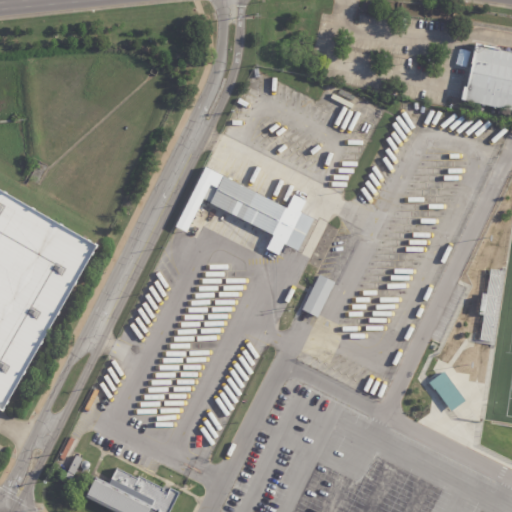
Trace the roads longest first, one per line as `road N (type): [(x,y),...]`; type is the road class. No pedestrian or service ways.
road 1 (tertiary): [(208,81),(84,331)]
road 2 (tertiary): [(101,340),(211,120)]
road 3 (tertiary): [(84,331),(13,472)]
road 4 (tertiary): [(211,120),(233,66),(237,0)]
